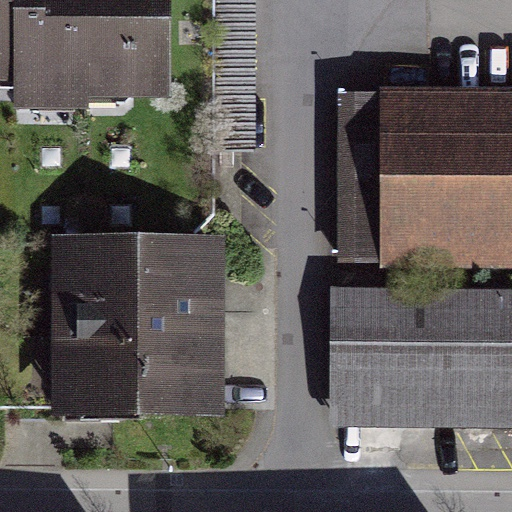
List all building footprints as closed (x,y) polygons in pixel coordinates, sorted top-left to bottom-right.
[(60,241),(199,241),(222,217),(221,0),(170,0),(171,95),(36,96),(36,75),(0,75),(0,410),(60,410),(60,241)] [(36,96),(171,95),(170,0),(0,0),(0,75),(36,75),(36,96)] [(511,262),(511,91),(356,91),(356,262),(511,262)] [(199,241),(60,241),(60,410),(60,419),(228,419),(229,241),(199,241)] [(344,415),(511,416),(511,295),(345,294),(344,415)]
